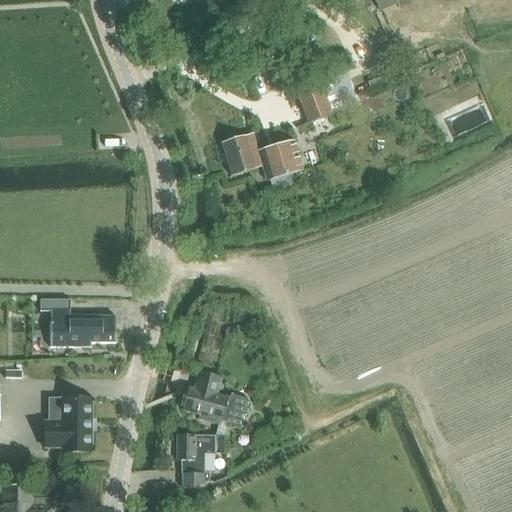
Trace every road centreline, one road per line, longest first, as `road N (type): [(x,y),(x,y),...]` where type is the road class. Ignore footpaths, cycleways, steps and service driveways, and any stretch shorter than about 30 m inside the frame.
road 1 (tertiary): [(110,511),(164,276),(167,186),(97,0)]
road 2 (track): [(511,225),(431,249),(318,267),(164,276)]
road 3 (track): [(320,0),(160,69)]
